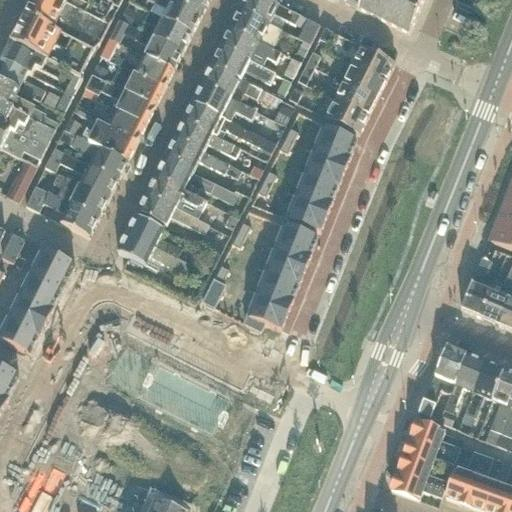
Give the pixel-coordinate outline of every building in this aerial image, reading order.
[(101,47),(110,28),(54,0),(35,0),(26,19),(95,53),(101,47)] [(114,8),(112,6),(99,0),(54,0),(110,28),(113,24),(107,21),(114,8)] [(120,10),(124,0),(114,0),(112,6),(114,8),(114,7),(120,10)] [(203,19),(174,4),(165,0),(149,0),(148,3),(169,14),(165,23),(194,37),(203,19)] [(211,0),(176,0),(174,4),(203,19),(213,0),(211,0)] [(297,30),(302,19),(262,0),(248,0),(241,14),(270,28),(275,19),(297,30)] [(411,38),(427,0),(348,0),(346,6),(411,38)] [(121,23),(131,29),(132,29),(139,16),(127,10),(121,23)] [(284,35),(270,28),(241,14),(232,32),(274,54),(284,35)] [(194,37),(165,23),(150,15),(145,25),(161,33),(156,41),(185,56),(194,37)] [(81,80),(95,53),(26,19),(12,46),(81,80)] [(122,48),(131,29),(121,23),(111,42),(112,43),(120,47),(122,48)] [(311,49),(321,30),(309,23),(299,43),(304,46),(311,49)] [(286,60),(274,54),(232,32),(223,51),(251,66),(256,57),(277,68),(280,62),(284,64),(286,60)] [(329,47),(334,36),(327,32),(321,43),(329,47)] [(185,56),(156,41),(141,33),(136,43),(151,51),(146,60),(175,75),(185,56)] [(106,54),(103,61),(111,65),(120,47),(112,43),(106,54)] [(84,81),(81,80),(12,46),(3,64),(31,78),(66,96),(74,100),(84,81)] [(305,61),(311,49),(304,46),(298,58),(305,61)] [(397,67),(393,65),(363,50),(354,69),(387,85),(397,67)] [(276,79),(251,66),(223,51),(213,70),(242,84),(246,75),(271,88),(276,79)] [(309,68),(316,71),(322,61),(314,57),(309,68)] [(175,75),(146,60),(145,59),(138,74),(135,72),(134,68),(125,63),(121,70),(166,93),(175,75)] [(294,82),(301,67),(293,63),(285,78),(294,82)] [(26,88),(31,78),(3,64),(0,69),(0,84),(22,95),(46,107),(49,99),(26,88)] [(307,89),(316,71),(309,68),(300,85),(307,89)] [(378,103),(387,85),(354,69),(345,86),(378,103)] [(157,111),(166,93),(121,70),(117,77),(111,88),(127,96),(157,111)] [(265,101),(267,97),(242,84),(213,70),(204,88),(233,103),(241,107),(246,99),(258,105),(261,99),(265,101)] [(127,96),(111,88),(93,79),(87,92),(100,99),(102,96),(122,106),(118,114),(147,129),(157,111),(127,96)] [(378,103),(345,86),(336,82),(332,89),(341,94),(336,104),(370,121),(378,103)] [(285,101),(292,86),(285,83),(278,97),(285,101)] [(18,103),(22,95),(0,84),(0,106),(57,135),(61,128),(54,125),(54,124),(36,115),(38,113),(18,103)] [(241,107),(233,103),(204,88),(194,107),(223,122),(227,113),(249,123),(252,118),(255,119),(257,116),(241,107)] [(298,107),(304,96),(296,92),(291,104),(298,107)] [(66,117),(74,100),(66,96),(58,113),(66,117)] [(279,113),(283,105),(271,99),(267,106),(279,113)] [(360,139),(370,121),(336,104),(327,122),(360,139)] [(48,153),(57,135),(0,106),(0,152),(1,153),(25,165),(32,168),(24,183),(18,180),(8,200),(20,207),(48,153)] [(255,138),(223,122),(194,107),(185,125),(214,139),(218,131),(239,142),(262,154),(267,144),(255,138)] [(138,147),(147,129),(118,114),(110,129),(108,127),(107,123),(97,118),(93,125),(138,147)] [(76,139),(82,128),(72,122),(66,134),(76,139)] [(129,166),(138,147),(93,125),(90,132),(97,136),(91,147),(129,166)] [(239,152),(214,139),(185,125),(176,142),(205,157),(209,149),(231,160),(233,155),(236,157),(239,152)] [(327,133),(317,157),(348,169),(358,145),(327,133)] [(120,184),(129,166),(91,147),(76,139),(66,134),(61,144),(74,150),(95,161),(91,170),(120,184)] [(243,176),(205,157),(176,142),(167,160),(196,175),(200,166),(226,179),(226,177),(239,184),(243,176)] [(91,170),(66,157),(56,153),(47,172),(56,176),(61,167),(86,180),(81,189),(110,203),(120,184),(91,170)] [(317,157),(308,179),(340,191),(348,169),(317,157)] [(235,199),(195,178),(196,175),(167,160),(157,182),(185,196),(189,188),(211,199),(218,202),(219,201),(231,207),(235,199)] [(24,183),(32,168),(25,165),(18,180),(24,183)] [(101,222),(110,203),(81,189),(56,176),(47,172),(42,182),(55,188),(64,193),(59,201),(101,222)] [(308,179),(300,201),(331,214),(340,191),(308,179)] [(210,209),(185,196),(157,182),(148,199),(177,213),(181,205),(202,216),(205,211),(208,213),(210,209)] [(101,222),(59,201),(37,191),(28,210),(41,216),(45,207),(67,218),(62,227),(91,242),(101,222)] [(210,230),(177,213),(148,199),(139,217),(168,231),(172,222),(205,239),(210,230)] [(300,201),(290,225),(305,231),(321,237),(331,214),(300,201)] [(511,230),(511,208),(505,206),(497,225),(511,230)] [(187,268),(178,263),(183,254),(161,243),(166,234),(137,220),(119,256),(157,275),(162,266),(174,272),(183,277),(187,268)] [(511,253),(511,230),(497,225),(490,245),(511,253)] [(287,231),(278,254),(310,267),(319,243),(287,231)] [(14,239),(3,262),(14,268),(26,245),(14,239)] [(481,321),(492,295),(497,284),(487,280),(497,254),(488,250),(462,313),(463,314),(481,321)] [(278,254),(269,276),(301,289),(310,267),(278,254)] [(46,255),(35,277),(65,293),(77,270),(46,255)] [(499,329),(511,298),(511,273),(501,299),(492,295),(481,321),(499,329)] [(269,278),(260,299),(292,311),(301,289),(269,276),(269,278)] [(35,277),(24,299),(54,314),(65,293),(35,277)] [(511,298),(499,329),(511,333),(511,298)] [(24,299),(13,320),(43,335),(54,314),(24,299)] [(249,321),(246,328),(263,336),(266,328),(282,335),(292,311),(260,299),(254,316),(252,320),(251,321),(251,322),(249,321)] [(13,320),(1,343),(32,358),(43,335),(13,320)] [(451,400),(456,388),(467,358),(449,351),(449,350),(448,350),(427,405),(426,404),(420,418),(421,419),(421,418),(432,423),(437,409),(436,408),(441,396),(451,400)] [(475,396),(487,366),(467,358),(456,388),(451,400),(441,427),(452,431),(457,420),(454,419),(458,409),(464,392),(475,396)] [(493,404),(505,374),(487,366),(475,396),(466,418),(474,421),(483,399),(493,404)] [(0,370),(0,398),(9,404),(20,381),(0,370)] [(230,395),(242,400),(251,377),(240,372),(230,395)] [(497,450),(511,412),(511,376),(505,374),(493,404),(490,414),(498,417),(487,445),(497,450)] [(0,398),(0,421),(9,404),(0,398)] [(272,408),(256,411),(260,426),(275,423),(272,408)] [(511,412),(497,450),(508,454),(511,456),(511,412)] [(467,437),(471,428),(463,425),(459,434),(467,437)] [(443,446),(446,436),(418,426),(412,444),(459,461),(462,453),(443,446)] [(459,461),(412,444),(406,461),(433,471),(437,462),(456,469),(459,461)] [(467,509),(485,459),(475,456),(467,477),(458,474),(447,502),(467,509)] [(487,484),(494,463),(485,459),(467,509),(474,511),(487,511),(496,488),(487,484)] [(433,471),(406,461),(401,473),(399,478),(446,495),(449,486),(430,480),(433,471)] [(508,511),(511,501),(511,471),(505,491),(496,488),(487,511),(508,511)] [(446,495),(399,478),(393,495),(421,505),(424,496),(443,503),(446,495)]
